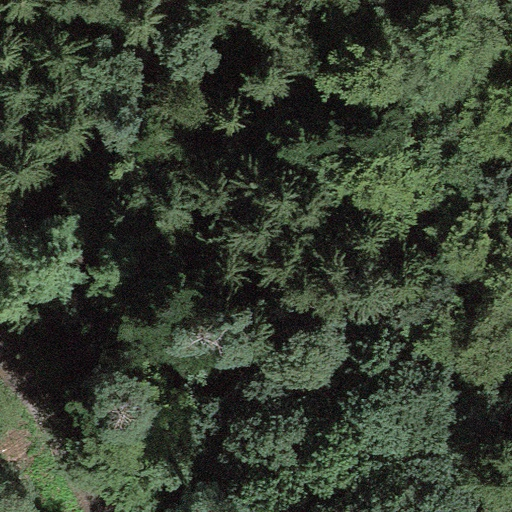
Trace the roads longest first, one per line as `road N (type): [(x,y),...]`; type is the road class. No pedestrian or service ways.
road 1 (track): [(0,207),(167,0)]
road 2 (track): [(0,301),(157,511)]
